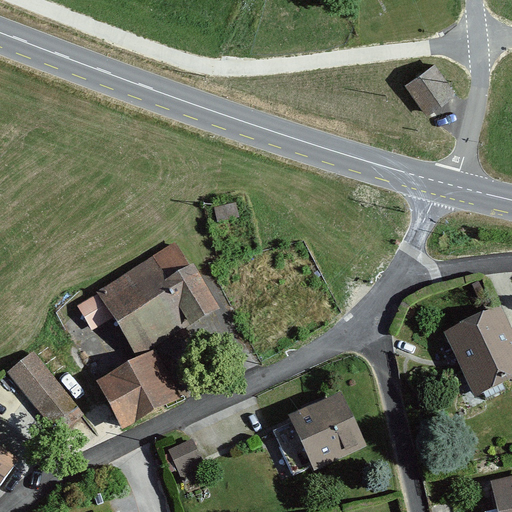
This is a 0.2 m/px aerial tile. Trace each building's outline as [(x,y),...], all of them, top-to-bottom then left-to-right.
[(436,62),(406,82),(426,114),(457,94),(436,62)] [(190,267),(176,244),(96,291),(98,294),(78,306),(92,331),(113,318),(137,358),(220,309),(194,265),(190,267)] [(511,328),(501,306),(473,319),(486,345),(504,384),(511,380),(511,328)] [(473,319),(443,334),(474,398),(504,384),(486,345),(473,319)] [(155,351),(96,383),(121,431),(181,399),(155,351)] [(85,418),(36,360),(12,380),(60,438),(85,418)] [(352,452),(326,406),(270,437),(295,483),(352,452)] [(198,464),(203,461),(192,439),(168,451),(184,485),(203,476),(198,464)] [(0,495),(18,468),(0,455),(0,495)] [(511,511),(511,477),(490,482),(496,511),(511,511)]
